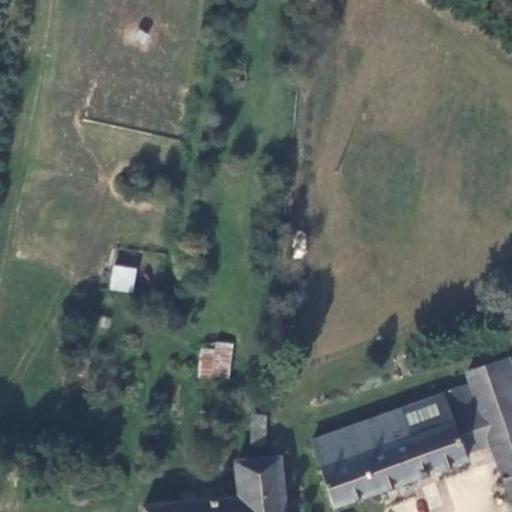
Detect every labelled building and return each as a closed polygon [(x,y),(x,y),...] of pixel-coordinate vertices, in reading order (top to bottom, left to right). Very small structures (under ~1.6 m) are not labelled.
[(109,290),(134,292),(136,266),(111,264),(109,290)] [(198,341),(197,379),(230,380),(231,342),(198,341)] [(466,375),(470,386),(493,444),(511,504),(511,362),(511,360),(466,375)] [(470,386),(445,395),(467,453),(493,444),(470,386)] [(467,453),(445,395),(314,444),(337,509),(469,462),(467,453)] [(266,438),(269,416),(256,415),(248,463),(264,462),(266,438)] [(264,462),(248,463),(237,464),(238,501),(198,505),(181,506),(147,511),(284,511),(280,460),(264,462)] [(181,506),(198,505),(196,494),(182,496),(181,506)]
